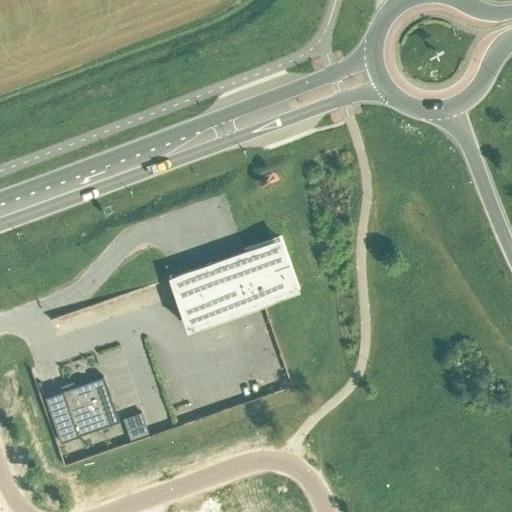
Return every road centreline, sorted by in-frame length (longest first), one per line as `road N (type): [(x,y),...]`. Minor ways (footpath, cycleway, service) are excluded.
road 1 (primary): [(373,47),(184,142)]
road 2 (primary): [(184,142),(387,90)]
road 3 (residential): [(161,494),(239,465),(290,459),(326,511)]
road 4 (primary): [(0,208),(184,142)]
road 5 (trunk): [(450,109),(511,253)]
